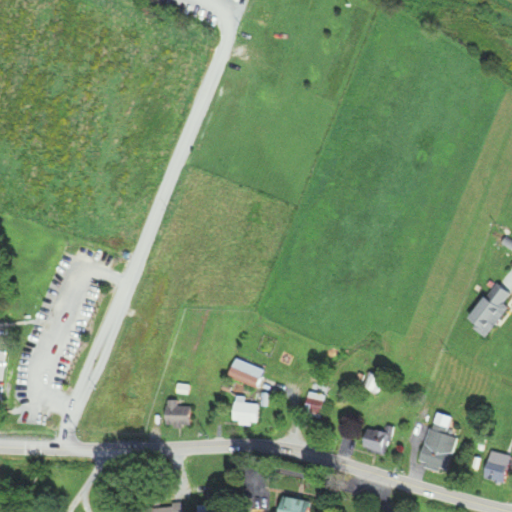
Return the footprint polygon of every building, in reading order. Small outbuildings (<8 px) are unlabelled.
[(486,336),(509,307),(504,303),(511,293),(497,282),(467,322),(486,336)] [(293,359),(277,355),(273,374),(288,378),(293,359)] [(229,378),(258,388),(265,369),(236,358),(229,378)] [(302,415),(323,420),(329,396),(308,391),(302,415)] [(178,406),(178,400),(167,400),(167,427),(192,427),(192,406),(178,406)] [(258,403),(233,403),(233,424),(258,424),(258,403)] [(442,434),(445,428),(429,422),(414,464),(440,474),(453,438),(442,434)] [(364,427),(359,451),(382,456),(387,431),(364,427)] [(503,462),(480,458),(476,483),(499,487),(503,462)]
